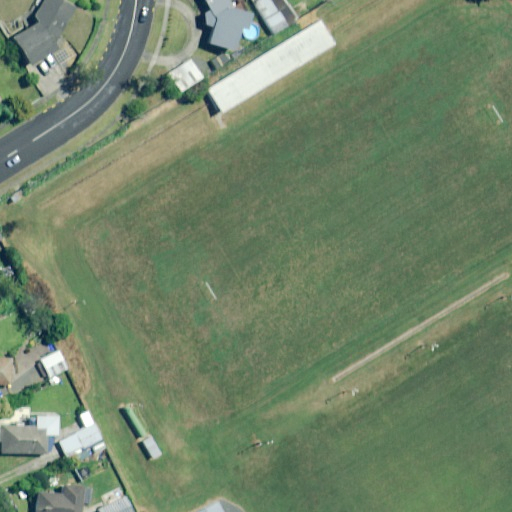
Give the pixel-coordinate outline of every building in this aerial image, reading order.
[(28,67),(43,57),(53,50),(50,45),(71,10),(55,0),(42,0),(31,18),(37,22),(10,40),(28,67)] [(232,11),(226,0),(200,0),(207,12),(201,15),(203,26),(209,28),(203,44),(228,52),(236,28),(239,29),(244,15),(232,11)] [(293,22),(280,0),(259,0),(253,4),(271,35),(293,22)] [(211,104),(331,32),(317,9),(197,81),(211,104)] [(200,78),(188,60),(168,74),(179,91),(200,78)] [(67,369),(58,351),(40,360),(49,379),(67,369)] [(10,359),(0,358),(0,385),(9,386),(10,359)] [(55,436),(56,417),(35,417),(34,427),(0,426),(0,453),(45,455),(46,436),(55,436)] [(90,447),(101,440),(92,424),(58,443),(67,459),(90,447)] [(160,454),(150,436),(141,442),(151,459),(160,454)] [(68,497),(32,494),(29,511),(77,511),(79,488),(69,487),(68,497)] [(134,511),(126,496),(99,510),(100,511),(134,511)] [(221,511),(215,499),(189,511),(221,511)]
